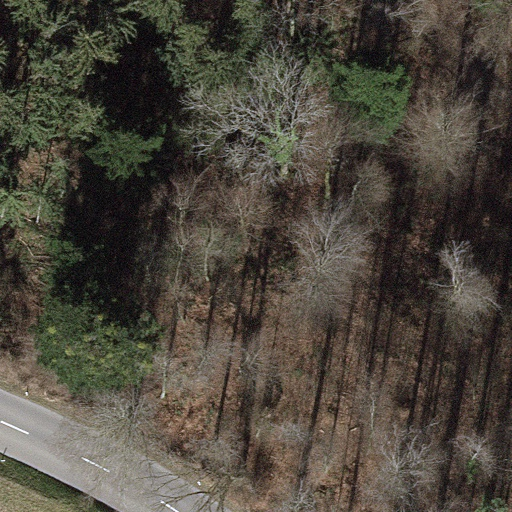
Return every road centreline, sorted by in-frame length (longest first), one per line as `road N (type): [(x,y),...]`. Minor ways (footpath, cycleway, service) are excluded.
road 1 (tertiary): [(175,511),(0,421)]
road 2 (track): [(511,107),(441,0)]
